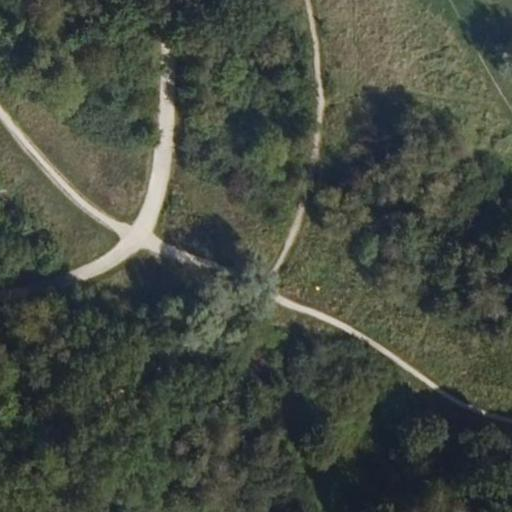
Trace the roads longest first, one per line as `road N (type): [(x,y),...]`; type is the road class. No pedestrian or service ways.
road 1 (track): [(0,470),(199,338),(272,273),(300,215),(317,125),(307,0)]
road 2 (track): [(166,0),(164,120),(136,245),(84,280),(0,299)]
